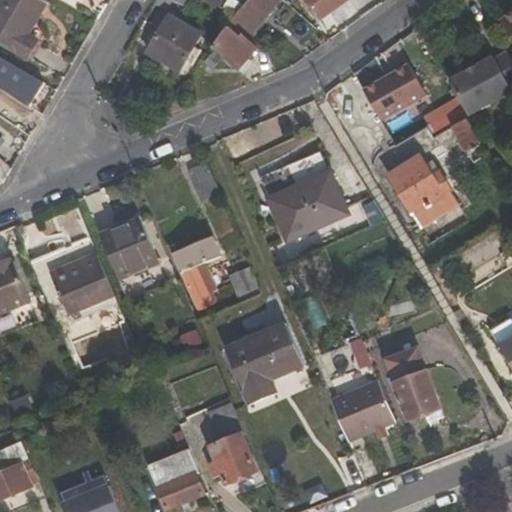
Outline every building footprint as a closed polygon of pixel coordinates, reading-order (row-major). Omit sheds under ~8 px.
[(37,41),(28,36),(45,6),(34,0),(0,0),(0,43),(27,59),(37,41)] [(169,0),(173,0),(184,6),(187,0),(156,0),(155,3),(164,9),(169,0)] [(275,7),(281,0),(249,0),(235,16),(212,47),(239,70),(257,50),(241,37),(270,3),(275,7)] [(304,0),(320,20),(347,0),(304,0)] [(173,10),(148,53),(180,72),(201,36),(184,26),(188,19),(173,10)] [(511,13),(501,23),(511,37),(511,13)] [(493,59),(450,83),(469,117),(511,93),(509,88),(511,86),(511,62),(507,54),(494,61),(493,59)] [(0,57),(0,85),(32,104),(44,83),(0,57)] [(411,64),(365,90),(382,121),(428,95),(411,64)] [(453,128),(467,154),(472,151),(477,160),(486,155),(466,120),(453,128)] [(0,178),(4,182),(12,168),(0,158),(0,148),(4,142),(0,138),(0,178)] [(404,165),(407,169),(391,179),(422,229),(461,205),(440,170),(432,175),(420,155),(404,165)] [(189,172),(202,202),(221,194),(208,164),(189,172)] [(329,176),(273,200),(290,240),(346,216),(329,176)] [(128,223),(129,225),(101,237),(119,280),(159,262),(140,218),(128,223)] [(62,299),(69,315),(114,296),(90,240),(31,263),(48,304),(62,299)] [(172,250),(199,311),(219,303),(213,291),(209,293),(201,275),(209,271),(205,262),(219,256),(212,241),(182,253),(179,247),(172,250)] [(0,264),(10,260),(7,253),(0,256),(0,264)] [(15,262),(11,263),(10,260),(0,264),(0,315),(31,302),(15,262)] [(241,303),(262,293),(251,268),(230,277),(241,303)] [(286,325),(227,350),(250,405),(277,393),(273,382),(305,368),(286,325)] [(319,346),(334,382),(372,366),(357,330),(319,346)] [(511,337),(497,347),(511,372),(511,337)] [(387,361),(410,422),(428,415),(431,425),(446,419),(419,349),(387,361)] [(334,405),(350,444),(396,424),(380,386),(334,405)] [(211,465),(216,478),(224,475),(228,484),(257,472),(241,436),(213,448),(219,462),(211,465)] [(25,466),(31,463),(24,446),(0,456),(0,502),(35,487),(25,466)] [(167,511),(205,496),(195,472),(199,470),(191,451),(149,467),(167,511)] [(122,511),(112,486),(66,505),(68,511),(122,511)]
